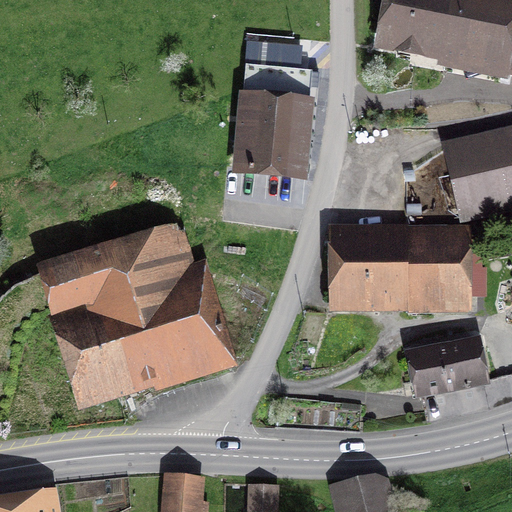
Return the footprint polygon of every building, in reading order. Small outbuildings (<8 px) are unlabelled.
[(511,23),(511,0),(382,0),(375,38),(506,61),(511,23)] [(316,102),(245,97),(239,173),(311,178),(316,102)] [(511,138),(455,150),(468,220),(511,211),(511,138)] [(470,232),(344,235),(345,315),(472,313),(470,232)] [(85,393),(218,352),(197,285),(64,326),(85,393)] [(472,337),(403,350),(411,397),(480,385),(472,337)] [(199,511),(200,480),(165,480),(164,511),(199,511)] [(387,511),(385,484),(336,487),(337,511),(387,511)] [(0,511),(62,511),(59,490),(0,499),(0,511)] [(274,511),(275,490),(247,490),(246,511),(274,511)]
